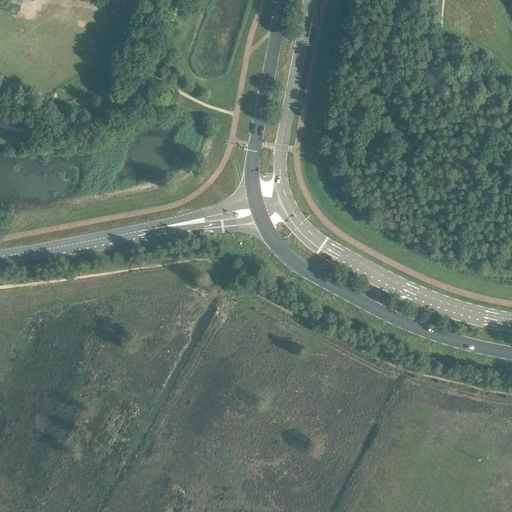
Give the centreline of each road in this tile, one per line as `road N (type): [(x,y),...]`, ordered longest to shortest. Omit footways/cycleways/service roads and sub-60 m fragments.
road 1 (secondary): [(261,222),(291,260),(359,302),(415,329),(511,353)]
road 2 (secondary): [(511,320),(421,296),(384,277),(325,244),(288,202)]
road 3 (secondary): [(288,202),(280,148),(310,0)]
road 4 (secondary): [(283,0),(255,145),(255,198)]
road 5 (secondary): [(0,256),(180,224)]
